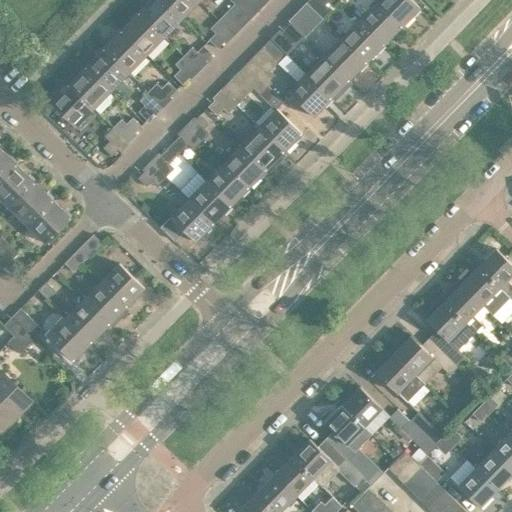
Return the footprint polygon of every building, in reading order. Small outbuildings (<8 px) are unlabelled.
[(149,0),(138,11),(163,36),(181,18),(162,0),(149,0)] [(199,0),(198,0),(162,0),(181,18),(199,0)] [(258,10),(247,0),(230,0),(234,3),(250,18),(258,10)] [(247,0),(258,10),(265,2),(263,0),(247,0)] [(307,0),(305,2),(321,17),(329,9),(324,4),(320,0),(307,0)] [(418,9),(420,7),(412,0),(376,0),(376,1),(401,26),(417,10),(419,12),(420,11),(418,9)] [(401,26),(376,1),(358,19),(384,44),(399,28),(401,30),(402,29),(400,27),(401,26)] [(312,26),(321,17),(305,2),(297,11),(299,13),(307,21),(312,26)] [(242,27),(250,18),(234,3),(226,11),(242,27)] [(163,36),(138,11),(120,29),(146,54),(163,36)] [(226,11),(218,19),(234,35),(242,27),(226,11)] [(297,11),(288,20),(290,22),(303,35),(312,26),(307,21),(299,13),(297,11)] [(225,43),(234,35),(218,19),(210,28),(215,33),(223,41),(225,43)] [(384,44),(358,19),(341,37),(366,62),(381,46),(383,48),(385,47),(383,45),(384,44)] [(280,32),(289,40),(294,45),(303,35),(290,22),(280,32)] [(146,54),(120,29),(103,47),(128,72),(146,54)] [(278,29),(270,38),(286,53),(294,45),(289,40),(280,32),(278,29)] [(208,39),(217,47),(223,41),(215,33),(208,39)] [(366,62),(341,37),(323,55),(348,80),(364,64),(366,66),(367,64),(365,63),(366,62)] [(277,62),(286,53),(270,38),(262,46),(277,62)] [(211,53),(202,45),(196,52),(205,60),(211,53)] [(269,70),(277,62),(262,46),(253,55),(269,70)] [(85,65),(111,90),(128,72),(103,47),(85,65)] [(198,71),(207,62),(205,60),(196,52),(191,47),(183,55),(198,71)] [(190,79),(198,71),(183,55),(174,64),(179,69),(188,77),(190,79)] [(269,70),(253,55),(245,63),(267,86),(276,77),(269,70)] [(349,82),(347,81),(348,80),(323,55),(305,72),(331,97),(334,100),(345,89),(342,86),(346,82),(348,84),(349,82)] [(259,94),(267,86),(245,63),(236,72),(252,88),(259,94)] [(67,83),(93,108),(111,90),(85,65),(84,66),(82,64),(80,66),(83,68),(79,72),(76,69),(66,80),(68,82),(67,83)] [(179,69),(173,75),(182,84),(188,77),(179,69)] [(244,96),(252,88),(236,72),(228,80),(244,96)] [(332,100),(330,98),(331,97),(305,72),(287,91),(313,116),(329,99),(331,101),(332,100)] [(236,104),(244,96),(228,80),(220,89),(236,104)] [(161,88),(169,96),(176,89),(167,81),(161,88)] [(93,108),(67,83),(49,102),(75,127),(93,108)] [(172,98),(169,96),(161,88),(156,83),(147,91),(163,107),(172,98)] [(259,94),(274,109),(276,108),(283,101),(267,86),(259,94)] [(227,113),(236,104),(220,89),(212,97),(214,99),(222,108),(227,113)] [(155,115),(163,107),(147,91),(139,100),(144,105),(153,113),(155,115)] [(214,99),(207,106),(216,114),(222,108),(214,99)] [(144,105),(138,111),(146,120),(153,113),(144,105)] [(300,134),(301,133),(276,108),(274,109),(258,126),(283,151),(299,135),(301,137),(302,136),(300,134)] [(201,112),(195,119),(203,127),(210,121),(201,112)] [(141,125),(132,117),(126,124),(134,132),(141,125)] [(208,132),(203,127),(195,119),(193,117),(185,125),(200,140),(208,132)] [(134,132),(126,124),(121,119),(112,127),(128,143),(136,134),(134,132)] [(192,148),(200,140),(185,125),(177,133),(179,135),(187,144),(192,148)] [(282,152),(283,151),(258,126),(240,144),(266,169),(267,168),(269,171),(280,160),(277,158),(280,154),(283,157),(285,154),(282,152)] [(120,151),(128,143),(112,127),(104,136),(109,141),(117,149),(120,151)] [(172,142),(181,150),(187,144),(179,135),(172,142)] [(111,156),(117,149),(109,141),(102,147),(111,156)] [(266,169),(240,144),(223,162),(248,187),(263,171),(265,173),(267,172),(265,170),(266,169)] [(0,147),(0,181),(16,165),(1,149),(3,147),(1,146),(0,147)] [(174,157),(166,148),(160,155),(168,163),(174,157)] [(157,153),(149,161),(165,176),(173,168),(168,163),(160,155),(157,153)] [(149,161),(141,169),(143,171),(152,180),(157,184),(165,176),(149,161)] [(248,187),(223,162),(205,180),(230,205),(246,189),(248,191),(249,190),(247,188),(248,187)] [(0,181),(0,198),(9,208),(34,182),(19,167),(21,165),(19,164),(17,166),(16,165),(0,181)] [(143,171),(137,178),(146,186),(152,180),(143,171)] [(230,205),(205,180),(187,198),(213,223),(228,207),(230,209),(231,208),(229,206),(230,205)] [(35,183),(34,182),(9,208),(27,225),(52,200),(37,184),(38,182),(37,181),(35,183)] [(211,225),(213,227),(214,226),(212,224),(213,223),(187,198),(169,216),(195,241),(211,225)] [(53,201),(52,200),(27,225),(45,243),(70,218),(55,202),(56,200),(55,199),(53,201)] [(81,264),(102,242),(93,233),(72,255),(81,264)] [(1,235),(0,236),(0,253),(10,243),(1,235)] [(0,264),(3,268),(5,265),(13,257),(18,252),(10,243),(0,253),(0,264)] [(511,299),(511,285),(506,280),(511,274),(511,264),(495,248),(478,266),(509,297),(511,299)] [(74,271),(81,264),(72,255),(65,262),(74,271)] [(11,272),(20,263),(13,257),(5,265),(11,272)] [(128,304),(144,288),(119,263),(100,281),(126,306),(127,305),(129,307),(130,305),(128,304)] [(457,281),(482,305),(491,314),(509,297),(478,266),(471,272),(468,270),(457,281)] [(47,298),(55,289),(46,280),(38,289),(47,298)] [(125,307),(126,306),(100,281),(83,299),(108,324),(109,323),(111,325),(113,324),(111,322),(115,318),(117,320),(128,310),(125,307)] [(447,292),(450,294),(443,301),(474,332),(481,325),(472,315),(482,305),(457,281),(447,292)] [(93,339),(108,324),(83,299),(65,317),(91,342),(92,341),(94,343),(95,341),(93,339)] [(443,301),(437,308),(434,305),(423,316),(426,319),(425,319),(436,329),(428,337),(457,366),(465,357),(457,349),(474,332),(443,301)] [(33,338),(42,329),(20,307),(11,316),(33,338)] [(25,347),(33,338),(11,316),(3,325),(13,335),(25,347)] [(77,359),(76,357),(91,342),(65,317),(47,335),(73,360),(74,359),(76,360),(77,359)] [(423,384),(440,366),(449,374),(457,366),(428,337),(420,345),(410,335),(409,336),(406,333),(396,344),(399,346),(392,353),(414,374),(423,384)] [(13,335),(7,341),(19,353),(25,347),(13,335)] [(509,366),(511,363),(511,351),(509,349),(500,357),(509,366)] [(423,384),(414,374),(392,353),(386,360),(383,357),(373,368),(375,370),(375,371),(406,402),(423,384)] [(0,371),(0,431),(31,400),(1,371),(0,371)] [(363,426),(381,408),(359,387),(342,405),(363,426)] [(489,413),(497,405),(489,396),(480,405),(489,413)] [(363,426),(342,405),(324,423),(333,431),(325,439),(345,458),(371,484),(379,476),(354,451),(371,433),(363,426)] [(480,422),(489,413),(480,405),(471,413),(480,422)] [(427,438),(427,437),(435,429),(417,412),(409,420),(427,438)] [(427,438),(409,420),(401,429),(427,454),(435,446),(436,445),(427,437),(427,438)] [(435,429),(427,437),(436,445),(444,437),(435,429)] [(452,446),(461,437),(452,429),(444,437),(452,446)] [(491,450),(511,470),(511,436),(509,433),(491,450)] [(444,455),(452,446),(444,437),(436,445),(435,446),(444,455)] [(345,458),(325,439),(317,447),(309,438),(291,456),(313,477),(321,486),(338,469),(362,493),(367,488),(371,484),(363,476),(345,458)] [(511,472),(511,470),(491,450),(474,468),(496,489),(511,472)] [(395,476),(412,459),(403,451),(387,468),(395,476)] [(435,481),(444,472),(426,455),(417,464),(420,467),(428,475),(435,481)] [(295,495),(313,477),(291,456),(274,474),(295,495)] [(420,467),(417,464),(412,459),(395,476),(403,484),(420,467)] [(420,467),(403,484),(411,492),(428,475),(420,467)] [(479,507),(496,489),(474,468),(457,485),(479,507)] [(274,474),(256,492),(276,511),(278,511),(295,495),(274,474)] [(435,481),(428,475),(411,492),(418,499),(435,482),(435,481)] [(428,508),(444,491),(435,482),(418,499),(428,508)] [(367,488),(362,493),(350,505),(357,511),(360,511),(376,496),(367,488)] [(439,511),(452,498),(444,491),(428,508),(431,511),(439,511)] [(276,511),(256,492),(239,510),(241,511),(276,511)] [(377,511),(385,505),(376,496),(360,511),(377,511)] [(332,497),(323,506),(320,502),(311,511),(312,511),(335,511),(341,506),(332,497)] [(454,511),(460,506),(452,498),(439,511),(454,511)]
